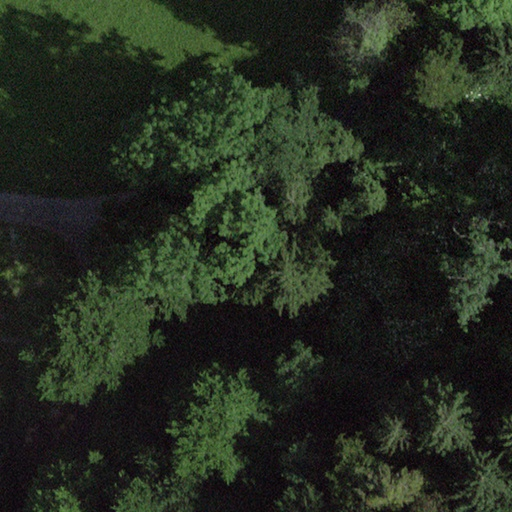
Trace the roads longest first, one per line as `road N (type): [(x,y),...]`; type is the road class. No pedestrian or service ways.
road 1 (track): [(511,76),(381,140),(144,218)]
road 2 (track): [(144,218),(0,207)]
